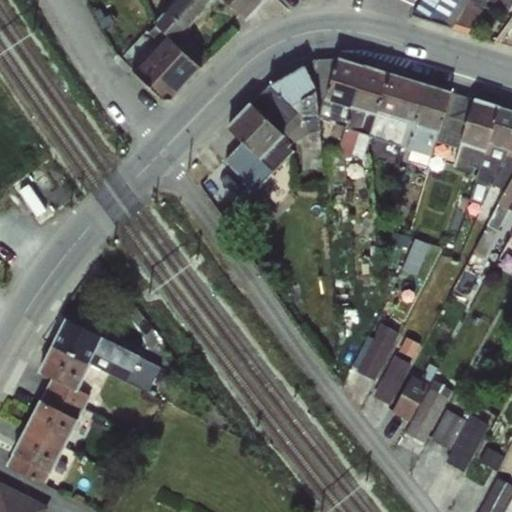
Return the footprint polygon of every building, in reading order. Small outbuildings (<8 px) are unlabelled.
[(210,0),(174,0),(154,24),(165,36),(183,32),(210,0)] [(262,1),(260,0),(221,0),(245,20),(262,1)] [(452,29),(471,0),(420,0),(409,17),(452,29)] [(471,0),(452,29),(467,34),(486,0),(505,0),(508,2),(509,0),(471,0)] [(183,32),(165,36),(161,42),(148,33),(135,47),(146,57),(135,72),(170,100),(209,59),(183,32)] [(313,63),(319,121),(334,125),(329,142),(340,144),(364,68),(338,60),(313,63)] [(251,102),(293,144),(300,139),(304,171),(323,167),(324,183),(347,181),(344,149),(321,150),(319,121),(313,63),(305,67),(304,65),(267,84),(251,102)] [(364,68),(340,144),(350,147),(356,131),(368,136),(388,75),(364,68)] [(388,75),(368,136),(401,146),(408,122),(415,123),(426,86),(388,75)] [(426,86),(415,123),(406,148),(431,155),(436,143),(450,94),(426,86)] [(450,94),(436,143),(458,149),(473,101),(450,94)] [(478,166),(500,109),(473,101),(458,149),(453,166),(469,170),(471,164),(478,166)] [(293,144),(251,102),(227,128),(244,144),(228,158),(254,183),(269,168),(275,172),(299,150),(293,144)] [(492,185),(511,134),(511,112),(500,109),(478,166),(468,202),(481,206),(492,185)] [(511,134),(492,185),(505,189),(511,177),(511,134)] [(511,217),(511,177),(505,189),(472,252),(483,257),(507,215),(511,217)] [(410,430),(426,438),(454,377),(396,351),(406,330),(379,318),(357,367),(383,379),(374,398),(416,417),(410,430)] [(52,346),(90,365),(147,393),(161,369),(133,351),(65,319),(52,346)] [(52,378),(79,389),(90,365),(52,346),(40,372),(52,378)] [(26,428),(65,446),(91,396),(79,389),(52,378),(26,428)] [(449,405),(436,440),(455,447),(468,412),(449,405)] [(475,411),(451,460),(470,469),(494,420),(475,411)] [(65,446),(26,428),(7,466),(44,484),(65,446)] [(511,480),(501,474),(481,511),(505,511),(511,500),(511,480)] [(0,511),(45,511),(49,506),(0,481),(0,511)]
